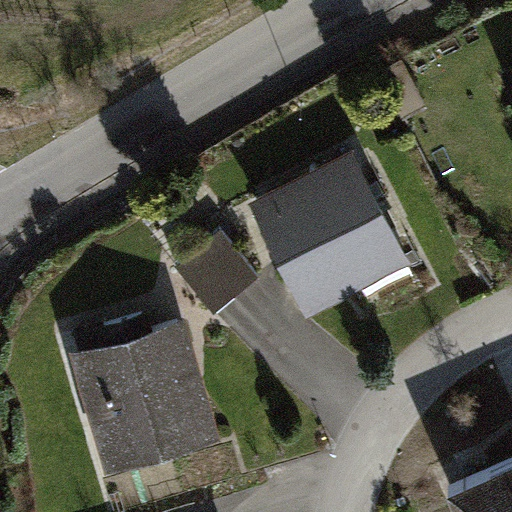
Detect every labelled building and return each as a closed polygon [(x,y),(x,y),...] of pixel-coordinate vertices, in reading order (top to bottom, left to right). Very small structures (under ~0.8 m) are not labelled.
[(511,65),(503,69),(511,91),(511,65)] [(415,268),(352,146),(248,200),(306,311),(363,282),(368,293),(415,268)] [(222,223),(174,264),(216,314),(264,274),(222,223)] [(190,319),(73,351),(106,467),(222,435),(190,319)] [(511,511),(511,461),(451,490),(460,511),(511,511)]
